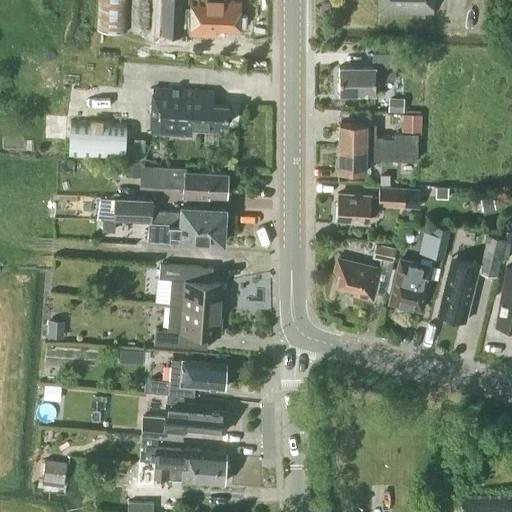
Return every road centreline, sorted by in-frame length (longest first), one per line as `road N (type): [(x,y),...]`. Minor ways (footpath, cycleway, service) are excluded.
road 1 (secondary): [(305,336),(292,302),(292,0)]
road 2 (secondary): [(511,391),(305,336)]
road 3 (tertiary): [(298,511),(293,369),(305,336)]
